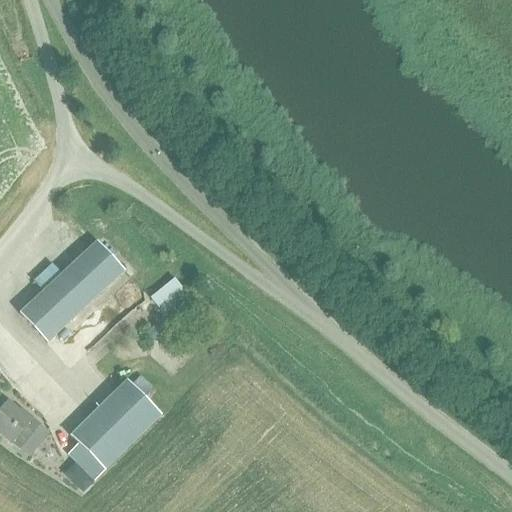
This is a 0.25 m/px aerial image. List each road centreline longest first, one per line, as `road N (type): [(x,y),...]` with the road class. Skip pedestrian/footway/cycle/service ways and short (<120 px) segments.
road 1 (unclassified): [(312,313),(163,164),(49,0)]
road 2 (unclassified): [(73,164),(312,313)]
road 3 (unclassified): [(511,477),(312,313)]
road 4 (unclassified): [(31,0),(73,164)]
